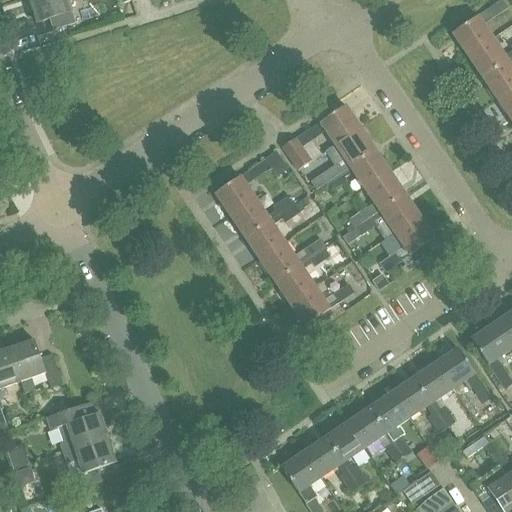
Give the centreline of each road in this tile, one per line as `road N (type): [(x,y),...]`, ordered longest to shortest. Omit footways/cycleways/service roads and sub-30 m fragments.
road 1 (tertiary): [(189,511),(48,211)]
road 2 (residential): [(48,211),(316,42)]
road 3 (residential): [(341,27),(500,267)]
road 4 (residential): [(357,363),(500,267)]
road 5 (tertiary): [(48,211),(0,77)]
